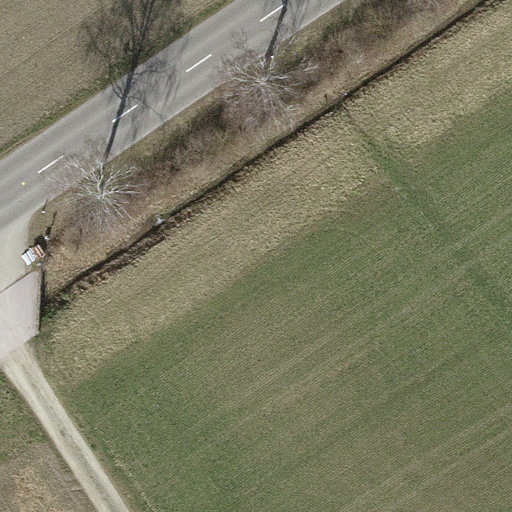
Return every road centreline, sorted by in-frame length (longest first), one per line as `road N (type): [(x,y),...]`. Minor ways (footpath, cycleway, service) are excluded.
road 1 (secondary): [(0,204),(296,0)]
road 2 (track): [(0,335),(115,511)]
